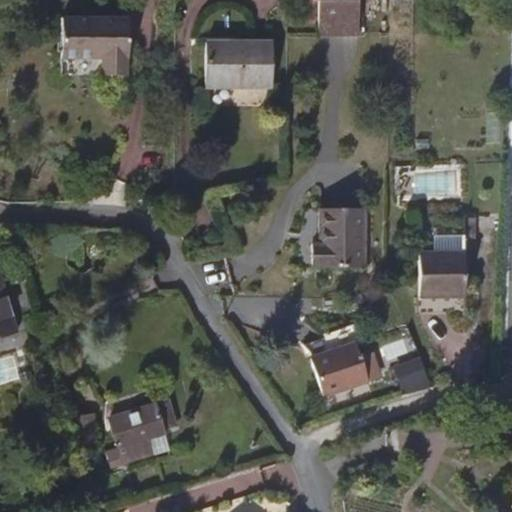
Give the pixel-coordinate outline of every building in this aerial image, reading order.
[(354,0),(316,0),(317,37),(356,36),(354,0)] [(58,17),(58,59),(96,60),(96,76),(123,76),(123,58),(127,58),(126,17),(58,17)] [(271,45),(203,45),(203,89),(271,89),(271,45)] [(309,249),(309,250),(309,269),(316,270),(361,271),(363,213),(316,212),(315,238),(320,238),(319,249),(314,249),(309,249)] [(464,221),(463,238),(462,253),(469,254),(470,221),(464,221)] [(462,253),(463,238),(431,237),(431,255),(415,255),(414,298),(433,299),(433,293),(446,294),(445,299),(461,299),(462,253)] [(0,284),(0,337),(3,337),(16,332),(0,284)] [(367,383),(354,346),(310,359),(322,396),(367,383)] [(402,395),(430,388),(422,356),(394,362),(402,395)] [(156,412),(164,437),(174,433),(177,429),(171,411),(166,409),(156,412)] [(165,439),(164,437),(156,412),(155,411),(109,425),(123,469),(154,459),(150,444),(165,439)]
